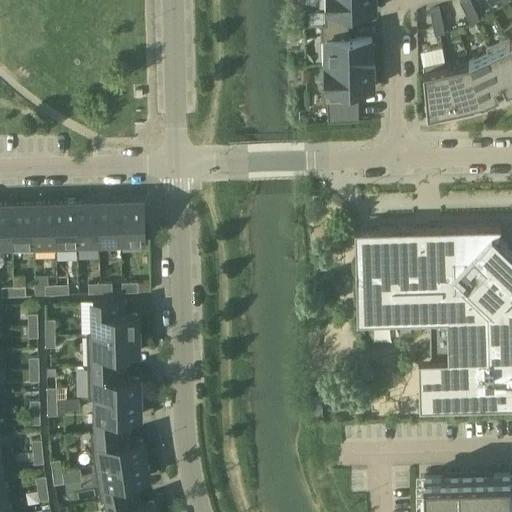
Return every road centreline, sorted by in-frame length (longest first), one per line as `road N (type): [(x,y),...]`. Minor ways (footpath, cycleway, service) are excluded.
road 1 (residential): [(199,511),(181,388),(175,166)]
road 2 (residential): [(175,166),(398,159)]
road 3 (residential): [(0,169),(175,166)]
road 4 (residential): [(511,450),(344,453)]
road 5 (residential): [(175,166),(172,0)]
road 6 (residential): [(398,159),(393,0)]
